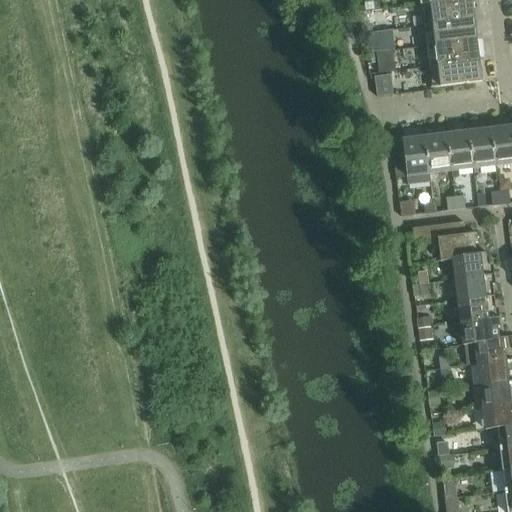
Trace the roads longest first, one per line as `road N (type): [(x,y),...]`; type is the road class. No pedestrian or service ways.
road 1 (motorway): [(128,511),(72,213),(19,0)]
road 2 (motorway): [(0,200),(60,511)]
road 3 (motorway): [(0,346),(31,511)]
